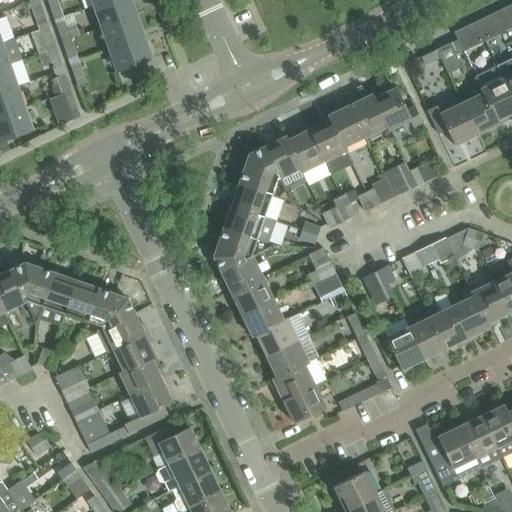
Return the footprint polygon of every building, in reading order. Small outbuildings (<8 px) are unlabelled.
[(48,26),(40,4),(38,0),(30,0),(25,2),(27,9),(32,7),(39,29),(48,26)] [(63,16),(56,0),(47,0),(54,19),(63,16)] [(100,28),(135,15),(129,0),(110,0),(92,7),(100,28)] [(62,41),(70,38),(79,35),(71,13),(63,16),(54,19),(62,41)] [(108,49),(143,37),(135,15),(100,28),(108,49)] [(482,36),(497,29),(494,21),(479,29),(482,36)] [(56,48),(50,31),(48,26),(39,29),(43,40),(34,43),(37,52),(46,49),(47,51),(56,48)] [(462,46),(482,36),(479,29),(459,38),(462,46)] [(149,73),(145,61),(151,59),(143,37),(108,49),(115,71),(118,70),(122,84),(149,73)] [(68,59),(77,56),(70,38),(62,41),(68,59)] [(454,50),(462,46),(459,38),(436,49),(440,57),(439,57),(447,72),(461,66),(454,50)] [(0,67),(8,64),(1,43),(0,43),(0,67)] [(53,67),(61,64),(56,48),(47,51),(38,54),(42,66),(51,63),(53,67)] [(424,64),(439,57),(440,57),(436,49),(421,57),(424,64)] [(511,59),(499,66),(511,93),(511,59)] [(0,91),(16,86),(8,64),(0,67),(0,91)] [(71,68),(77,84),(86,81),(80,65),(71,68)] [(511,112),(511,93),(499,66),(497,67),(496,65),(476,75),(500,123),(507,120),(505,116),(511,112)] [(54,97),(71,90),(65,74),(56,77),(58,82),(50,85),(54,97)] [(0,115),(23,107),(16,86),(0,91),(0,115)] [(395,87),(375,97),(391,130),(401,125),(411,120),(414,126),(422,122),(414,106),(406,110),(395,87)] [(463,102),(461,103),(476,135),(478,134),(498,124),(481,89),(480,89),(482,93),(463,102)] [(78,113),(72,94),(71,90),(54,97),(57,106),(66,103),(70,116),(78,113)] [(349,100),(348,101),(365,137),(367,136),(387,126),(390,131),(391,130),(375,97),(375,98),(373,94),(358,100),(356,96),(349,100)] [(341,109),(330,114),(346,147),(365,137),(348,101),(339,105),(341,109)] [(427,110),(438,134),(439,133),(447,130),(454,145),(476,135),(461,103),(449,109),(440,113),(436,106),(427,110)] [(0,140),(31,130),(25,111),(23,107),(0,115),(0,140)] [(310,129),(308,130),(324,162),(326,161),(346,152),(344,147),(346,147),(330,114),(328,115),(319,119),(321,123),(310,129)] [(294,132),(285,136),(303,173),(324,162),(308,130),(295,136),(294,132)] [(302,173),(303,173),(285,136),(264,146),(280,178),(300,169),(302,173)] [(279,179),(280,178),(264,146),(248,154),(244,165),(279,179)] [(417,169),(410,172),(404,161),(382,172),(385,177),(395,196),(423,182),(417,169)] [(240,163),(238,170),(242,172),(239,182),(238,184),(273,196),(274,193),(279,179),(244,165),(240,163)] [(230,194),(227,203),(265,217),(273,196),(238,184),(234,196),(230,194)] [(374,190),(366,193),(373,207),(380,203),(374,190)] [(366,193),(358,197),(359,200),(364,211),(373,207),(366,193)] [(335,206),(322,212),(323,214),(331,210),(338,224),(355,215),(349,204),(345,195),(333,201),(335,206)] [(268,244),(276,221),(227,203),(223,213),(227,214),(223,228),(258,240),(268,244)] [(329,228),(338,224),(331,210),(323,214),(329,228)] [(317,235),(320,227),(304,222),(301,230),(317,235)] [(465,236),(467,228),(465,227),(447,236),(456,256),(472,248),(478,250),(481,241),(465,236)] [(215,237),(213,244),(217,245),(252,256),(253,254),(258,240),(223,228),(219,238),(215,237)] [(481,241),(483,234),(467,228),(465,236),(481,241)] [(315,243),(317,235),(301,230),(298,238),(315,243)] [(431,244),(423,248),(430,263),(438,259),(440,263),(454,257),(456,256),(447,236),(431,244)] [(217,245),(213,256),(220,270),(220,271),(252,256),(217,245)] [(313,263),(327,256),(323,248),(309,255),(313,263)] [(415,252),(402,258),(411,277),(424,271),(423,267),(430,263),(423,248),(415,252)] [(252,256),(220,271),(226,284),(222,286),(226,294),(262,277),(252,256)] [(336,273),(331,264),(327,256),(313,263),(317,270),(308,275),(313,285),(336,273)] [(25,301),(35,266),(24,262),(10,270),(25,301)] [(35,266),(25,301),(31,315),(37,317),(42,303),(52,272),(42,269),(44,265),(37,262),(35,266)] [(389,283),(395,280),(388,265),(381,268),(389,283)] [(394,295),(389,283),(381,268),(362,278),(369,293),(375,305),(394,295)] [(0,305),(3,311),(25,301),(10,270),(0,274),(0,305)] [(511,271),(492,282),(508,313),(511,310),(511,271)] [(52,272),(42,303),(65,311),(66,311),(78,276),(77,276),(68,273),(66,277),(52,272)] [(344,290),(342,287),(336,273),(313,285),(321,301),(328,298),(344,290)] [(89,319),(100,289),(85,283),(86,279),(78,276),(66,311),(89,319)] [(241,314),(272,298),(262,277),(226,294),(231,303),(235,302),(241,314)] [(495,319),(508,313),(492,282),(473,291),(490,326),(497,323),(495,319)] [(99,323),(116,294),(117,290),(110,288),(109,292),(100,289),(89,319),(99,323)] [(474,297),(471,298),(467,289),(459,293),(463,301),(453,306),(470,341),(477,337),(476,333),(490,326),(473,291),(471,292),(474,297)] [(328,298),(333,306),(348,299),(344,290),(328,298)] [(97,332),(135,314),(127,298),(116,294),(99,323),(102,329),(96,332),(97,332)] [(251,336),(283,320),(272,298),(241,314),(251,336)] [(453,306),(440,313),(436,304),(427,308),(447,347),(458,342),(460,346),(470,341),(453,306)] [(425,358),(447,347),(427,308),(426,309),(430,317),(410,327),(425,358)] [(365,334),(358,319),(355,312),(347,316),(358,338),(365,334)] [(113,351),(145,336),(135,314),(97,332),(107,353),(113,350),(113,351)] [(266,356),(308,335),(297,314),(283,321),(283,320),(251,336),(252,337),(256,335),(266,356)] [(410,327),(407,328),(403,319),(383,328),(388,337),(386,338),(403,373),(412,369),(410,365),(425,358),(410,327)] [(376,355),(369,341),(365,334),(358,338),(368,359),(376,355)] [(268,381),(314,359),(314,358),(318,356),(308,335),(266,356),(272,369),(268,370),(272,378),(268,380),(268,381)] [(120,375),(156,358),(145,336),(113,351),(123,371),(119,372),(120,375)] [(46,366),(51,350),(43,347),(37,364),(46,366)] [(54,369),(59,352),(51,350),(46,366),(54,369)] [(24,355),(14,360),(3,352),(0,354),(0,361),(0,369),(6,382),(31,370),(24,355)] [(385,376),(383,371),(376,355),(368,359),(378,380),(385,376)] [(131,396),(162,381),(155,367),(159,365),(156,358),(120,375),(131,396)] [(314,385),(324,380),(314,359),(268,381),(273,390),(276,388),(283,401),(314,385)] [(67,403),(89,392),(77,367),(72,369),(76,377),(58,386),(67,403)] [(58,386),(76,377),(72,369),(54,378),(58,386)] [(380,392),(391,387),(385,376),(378,380),(375,382),(376,384),(380,392)] [(168,415),(163,406),(172,402),(162,381),(131,396),(140,416),(123,423),(125,426),(129,434),(168,415)] [(371,397),(380,392),(376,384),(367,388),(371,397)] [(325,408),(316,390),(314,385),(283,401),(294,423),(325,408)] [(361,401),(371,397),(367,388),(357,393),(361,401)] [(76,423),(98,412),(89,392),(67,403),(76,423)] [(352,406),(361,401),(357,393),(348,397),(352,406)] [(342,411),(352,406),(348,397),(338,402),(342,411)] [(511,421),(507,412),(504,404),(482,415),(502,458),(511,452),(511,421)] [(97,420),(101,418),(98,412),(76,423),(79,429),(97,420)] [(480,468),(502,458),(482,415),(460,425),(480,468)] [(145,437),(154,455),(162,451),(168,465),(200,449),(189,427),(177,433),(172,423),(145,437)] [(452,468),(457,479),(480,468),(460,425),(437,437),(439,440),(424,448),(437,475),(452,468)] [(120,438),(129,434),(125,426),(116,430),(120,438)] [(111,443),(120,438),(116,430),(107,434),(111,443)] [(103,447),(111,443),(107,434),(99,439),(103,447)] [(50,446),(45,439),(32,448),(37,455),(50,446)] [(90,453),(103,447),(99,439),(87,444),(90,453)] [(172,490),(210,471),(200,449),(168,465),(158,470),(155,474),(159,481),(164,482),(168,491),(171,489),(172,490)] [(105,497),(119,489),(98,460),(85,469),(105,497)] [(412,475),(427,468),(424,461),(409,468),(412,475)] [(57,472),(63,480),(76,470),(71,463),(57,472)] [(437,490),(431,477),(427,468),(412,475),(417,484),(418,483),(424,496),(437,490)] [(63,480),(67,486),(81,476),(76,470),(63,480)] [(182,511),(183,511),(221,493),(210,471),(172,490),(176,498),(174,502),(177,510),(181,511),(179,511),(182,511)] [(375,492),(373,488),(364,471),(333,486),(344,508),(384,489),(383,488),(375,492)] [(105,497),(115,511),(119,511),(130,505),(119,489),(105,497)] [(345,511),(391,511),(394,511),(388,499),(390,495),(386,489),(384,489),(344,508),(345,511)] [(0,511),(16,511),(21,509),(7,490),(0,495),(0,511)] [(448,511),(445,505),(437,490),(424,496),(431,511),(430,511),(448,511)] [(230,511),(221,493),(183,511),(182,511),(230,511)] [(95,511),(100,511),(105,508),(95,495),(87,500),(95,511)]
